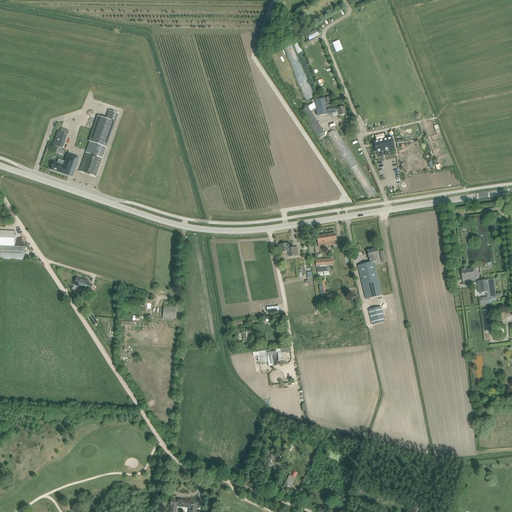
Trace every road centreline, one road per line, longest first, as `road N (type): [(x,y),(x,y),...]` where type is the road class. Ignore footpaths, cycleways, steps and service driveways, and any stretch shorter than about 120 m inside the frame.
road 1 (tertiary): [(0,165),(157,219),(223,230),(511,191)]
road 2 (track): [(310,511),(190,467),(168,451),(0,195)]
road 3 (unknown): [(271,228),(293,359),(283,369)]
